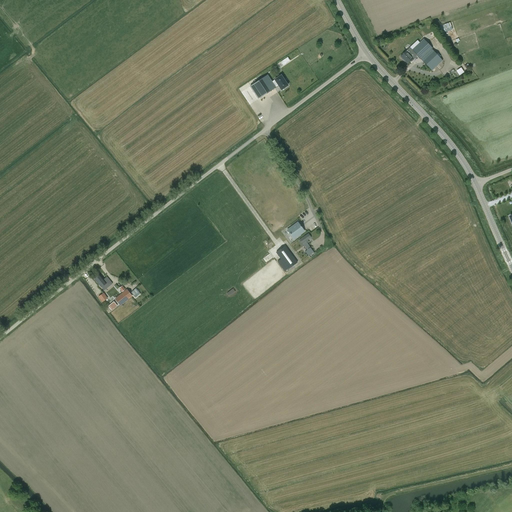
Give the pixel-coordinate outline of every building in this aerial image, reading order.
[(411,49),(408,53),(406,51),(401,56),(408,64),(413,59),(412,58),(416,54),(432,71),(443,61),(432,49),(432,48),(424,39),(412,50),(411,49)] [(460,75),(465,72),(462,67),(457,70),(460,75)] [(308,73),(294,82),(300,91),(314,83),(308,73)] [(266,75),(253,83),(260,94),(272,86),(276,90),(286,83),(281,75),(271,83),(266,75)] [(247,82),(239,88),(248,101),(256,95),(247,82)] [(299,229),(293,222),(285,229),(290,236),(299,229)] [(307,240),(311,238),(308,234),(300,240),(304,246),(308,242),(307,240)] [(293,265),(281,249),(274,254),(285,271),(293,265)] [(262,259),(265,263),(272,258),(270,254),(262,259)] [(107,277),(104,280),(100,275),(95,279),(101,287),(102,287),(104,290),(112,284),(107,277)] [(136,288),(132,292),(136,297),(141,293),(136,288)] [(117,298),(122,304),(132,296),(126,290),(117,298)] [(102,302),(108,299),(104,293),(98,297),(102,302)] [(117,306),(114,302),(108,307),(110,309),(111,308),(112,310),(117,306)]
